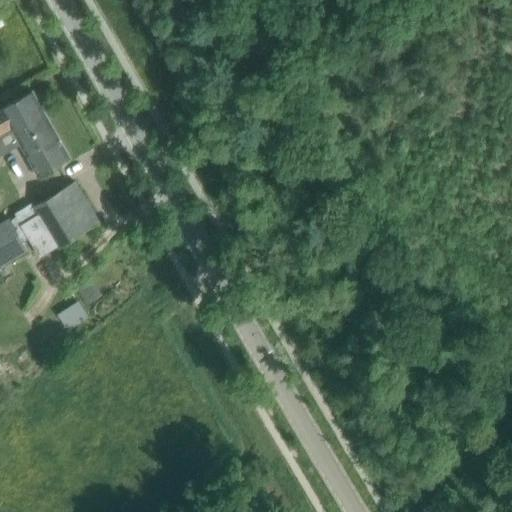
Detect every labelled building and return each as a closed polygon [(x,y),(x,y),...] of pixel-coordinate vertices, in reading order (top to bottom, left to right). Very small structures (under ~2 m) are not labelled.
[(39,173),(70,156),(33,89),(0,107),(0,133),(12,127),(39,173)] [(100,221),(92,209),(75,180),(33,205),(58,247),(100,221)] [(11,217),(0,223),(0,265),(29,248),(11,217)] [(89,302),(98,296),(87,279),(78,285),(89,302)] [(78,298),(59,313),(68,325),(87,309),(78,298)]
